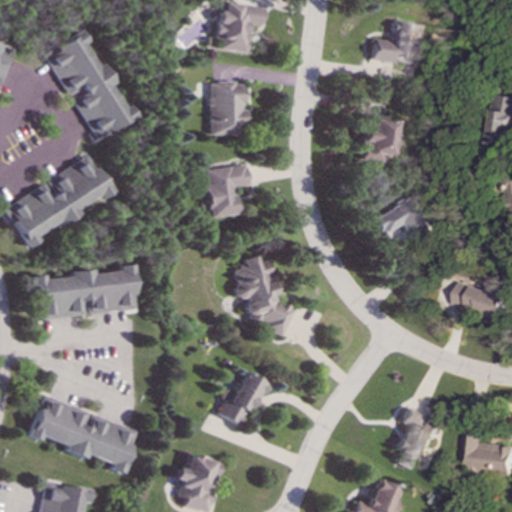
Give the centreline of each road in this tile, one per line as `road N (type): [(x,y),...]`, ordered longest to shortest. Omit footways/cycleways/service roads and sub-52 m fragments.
road 1 (residential): [(317,0),(299,159),(323,252),(350,296),(390,334),(456,369),(511,379)]
road 2 (residential): [(390,334),(328,421),(285,511)]
